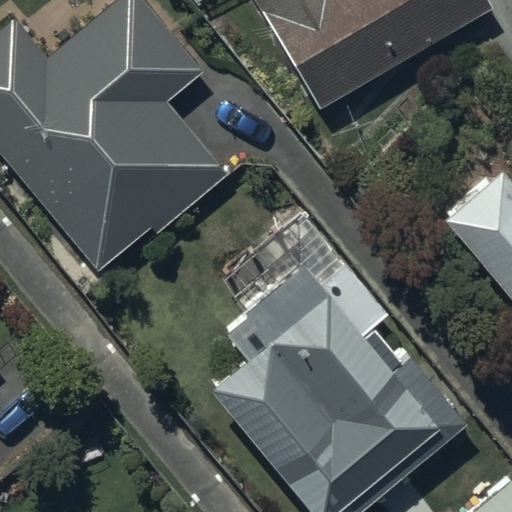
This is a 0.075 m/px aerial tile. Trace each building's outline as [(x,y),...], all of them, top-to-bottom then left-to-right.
[(196,63),(144,0),(100,0),(47,48),(12,7),(0,15),(0,145),(94,262),(216,164),(161,91),(196,63)] [(490,0),(253,0),(315,103),(490,0)] [(511,177),(496,159),(440,205),(511,291),(511,177)] [(379,307),(297,208),(264,235),(289,265),(222,320),(242,344),(201,377),(312,511),(316,511),(319,510),(321,511),(347,511),(463,418),(400,342),(392,349),(366,317),(379,307)] [(511,511),(511,480),(505,473),(459,511),(511,511)]
